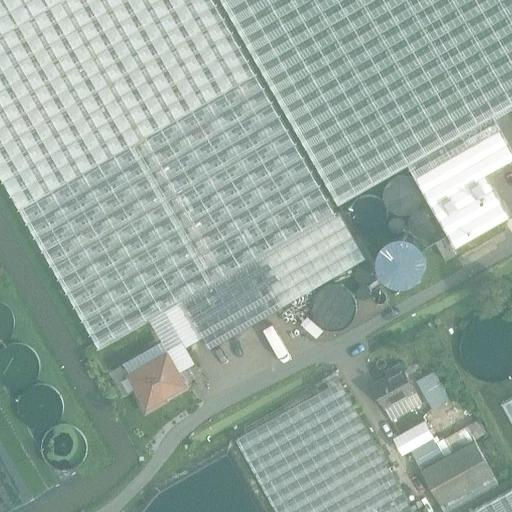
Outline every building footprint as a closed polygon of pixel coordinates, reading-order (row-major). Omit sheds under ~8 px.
[(217,0),(0,0),(0,173),(99,347),(149,319),(164,311),(182,301),(184,303),(187,301),(260,259),(285,303),(366,257),(217,0)] [(511,0),(223,0),(339,203),(409,163),(441,144),(511,103),(511,0)] [(511,103),(441,144),(409,163),(457,248),(511,217),(487,175),(511,160),(511,103)] [(448,238),(437,244),(446,260),(457,254),(448,238)] [(251,323),(285,303),(260,259),(187,301),(195,314),(199,312),(215,341),(250,321),(251,323)] [(187,338),(148,359),(157,375),(153,378),(164,398),(184,386),(182,382),(204,369),(187,338)] [(235,441),(274,511),(412,511),(337,379),(327,385),(329,388),(235,441)] [(511,511),(511,396),(503,402),(511,417),(511,485),(462,511),(511,511)] [(421,470),(444,511),(448,511),(498,485),(474,441),(485,435),(477,420),(440,440),(437,434),(435,436),(426,419),(393,438),(402,454),(410,450),(421,470)]
